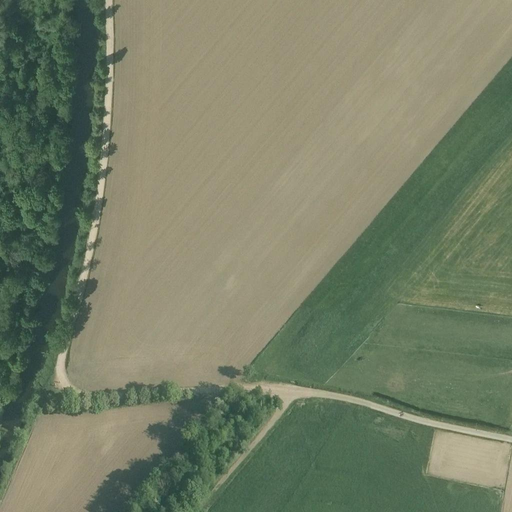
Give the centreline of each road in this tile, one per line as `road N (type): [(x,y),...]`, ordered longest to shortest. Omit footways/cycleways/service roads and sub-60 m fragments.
road 1 (track): [(107,0),(107,113),(97,199),(58,371),(64,391),(283,393)]
road 2 (track): [(283,393),(330,395),(511,439)]
